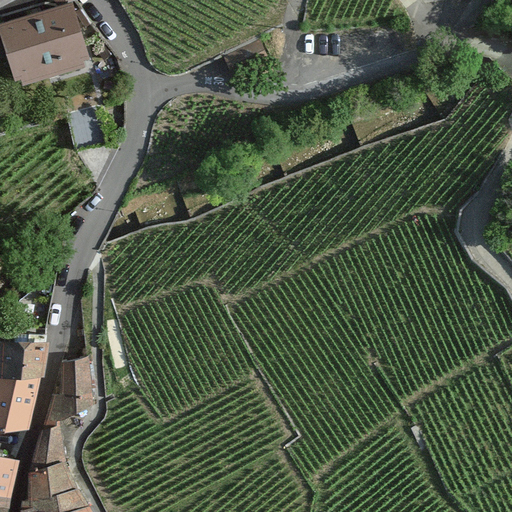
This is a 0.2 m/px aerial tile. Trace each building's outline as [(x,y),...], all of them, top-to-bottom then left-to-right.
[(73,3),(0,23),(0,28),(15,85),(89,67),(73,3)] [(261,45),(227,57),(233,76),(267,64),(261,45)] [(70,117),(77,146),(101,141),(95,112),(70,117)] [(0,375),(2,375),(5,343),(34,347),(35,341),(51,344),(52,338),(49,338),(55,292),(43,291),(24,303),(21,331),(0,327),(0,375)] [(44,381),(51,344),(35,341),(34,347),(5,343),(2,375),(44,381)] [(54,395),(48,425),(64,425),(97,409),(94,362),(90,362),(63,367),(63,396),(54,395)] [(0,431),(30,429),(44,381),(2,375),(0,375),(0,431)] [(22,511),(92,511),(90,507),(80,489),(72,464),(70,431),(43,433),(33,458),(31,499),(24,499),(22,511)] [(0,449),(0,489),(12,494),(21,456),(0,449)] [(0,511),(10,511),(12,494),(0,489),(0,511)]
